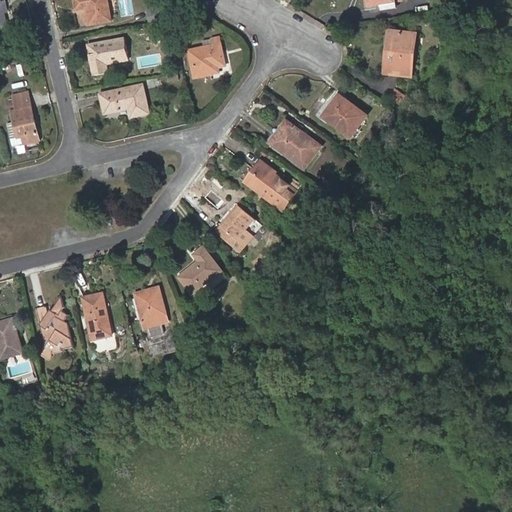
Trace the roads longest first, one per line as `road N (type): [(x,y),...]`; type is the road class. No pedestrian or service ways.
road 1 (residential): [(0,268),(132,236),(224,127)]
road 2 (residential): [(43,0),(81,161)]
road 3 (residential): [(81,161),(224,127)]
